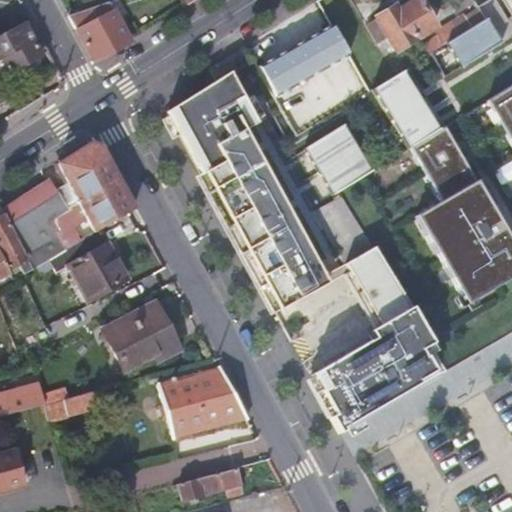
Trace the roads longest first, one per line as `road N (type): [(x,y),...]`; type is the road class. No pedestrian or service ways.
road 1 (residential): [(94,98),(316,511)]
road 2 (unknown): [(277,439),(0,504)]
road 3 (secondary): [(252,0),(94,98)]
